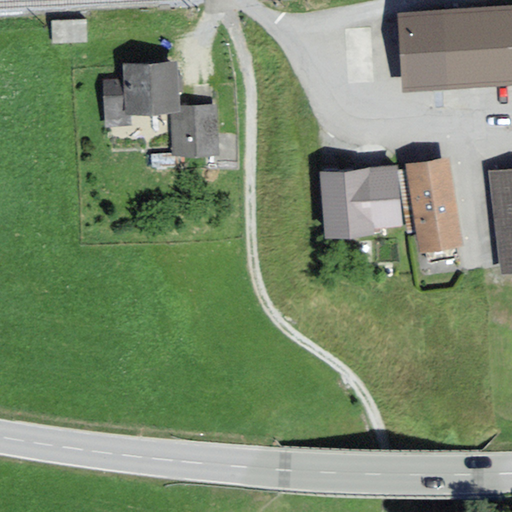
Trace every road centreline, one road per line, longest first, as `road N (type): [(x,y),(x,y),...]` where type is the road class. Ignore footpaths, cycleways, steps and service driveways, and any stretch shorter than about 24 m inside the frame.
road 1 (primary): [(511,474),(276,471),(0,437)]
road 2 (residential): [(240,0),(293,36),(322,86),(357,117),(511,114)]
